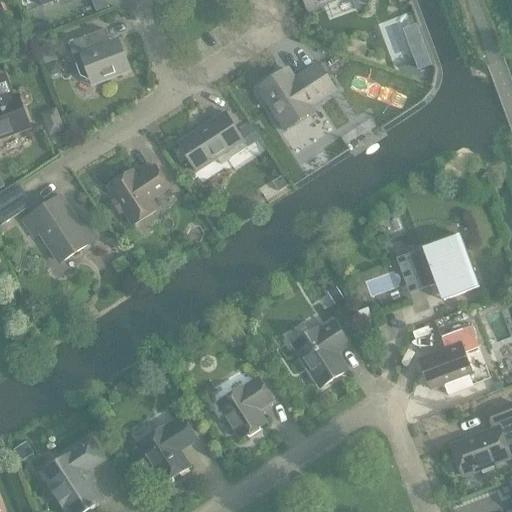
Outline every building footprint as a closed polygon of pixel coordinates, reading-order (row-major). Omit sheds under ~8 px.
[(104,0),(91,0),(96,11),(107,7),(104,0)] [(303,0),(307,10),(333,0),(303,0)] [(93,86),(130,72),(118,40),(111,43),(106,30),(68,44),(81,77),(91,82),(93,86)] [(52,49),(40,54),(45,65),(57,60),(52,49)] [(295,81),(288,71),(264,87),(272,100),(267,103),(285,130),(314,111),(311,106),(334,91),(318,66),(295,81)] [(4,77),(0,78),(0,138),(29,127),(18,97),(12,100),(4,77)] [(56,109),(41,115),(49,135),(64,129),(56,109)] [(178,144),(197,173),(218,160),(221,165),(247,149),(238,134),(224,113),(178,144)] [(251,125),(238,134),(247,149),(261,140),(251,125)] [(133,172),(108,188),(116,200),(112,203),(119,214),(123,212),(131,224),(156,208),(151,201),(169,189),(155,167),(137,179),(133,172)] [(283,178),(274,184),(280,193),(289,187),(283,178)] [(0,222),(2,225),(33,206),(20,186),(0,198),(0,222)] [(59,198),(23,221),(34,238),(42,233),(62,263),(97,240),(84,219),(76,224),(59,198)] [(444,302),(480,288),(460,236),(408,255),(421,291),(438,285),(444,302)] [(123,257),(113,263),(119,272),(129,266),(123,257)] [(372,294),(386,290),(383,277),(368,281),(372,294)] [(337,288),(328,293),(335,304),(344,299),(337,288)] [(368,308),(358,312),(362,322),(373,318),(368,308)] [(335,353),(348,345),(334,323),(321,332),(319,329),(293,345),(304,361),(302,362),(309,374),(311,372),(321,388),(347,372),(335,353)] [(473,386),(468,375),(472,374),(464,354),(479,348),(471,327),(441,338),(446,352),(419,362),(430,390),(444,385),(448,396),(473,386)] [(240,328),(231,334),(237,343),(246,338),(240,328)] [(257,412),(272,402),(258,380),(243,390),(243,389),(218,405),(241,440),(266,424),(257,412)] [(511,459),(506,447),(511,445),(511,403),(487,413),(492,427),(494,431),(452,447),(463,477),(481,471),(483,475),(495,470),(493,466),(511,459)] [(179,452),(197,440),(183,418),(165,430),(164,428),(137,446),(163,486),(190,468),(179,452)] [(95,507),(103,502),(85,474),(105,461),(90,438),(69,452),(71,455),(42,474),(66,511),(86,511),(90,510),(92,511),(96,509),(95,507)] [(25,443),(14,450),(22,462),(33,454),(25,443)]
